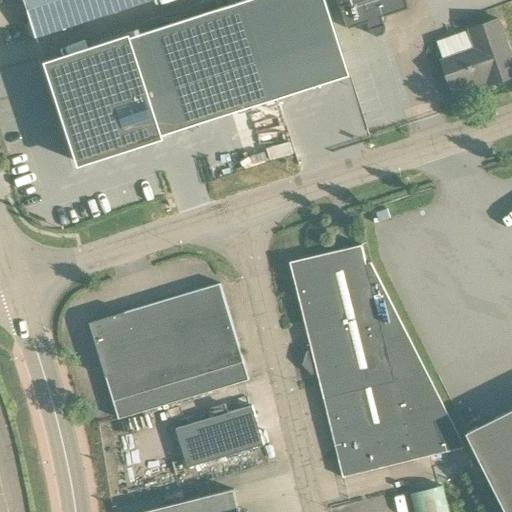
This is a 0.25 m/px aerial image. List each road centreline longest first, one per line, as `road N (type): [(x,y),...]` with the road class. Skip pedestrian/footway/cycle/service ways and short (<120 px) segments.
road 1 (unclassified): [(313,511),(241,214)]
road 2 (unclassified): [(241,214),(511,126)]
road 3 (tertiary): [(76,511),(13,281)]
road 4 (unclassified): [(13,281),(241,214)]
